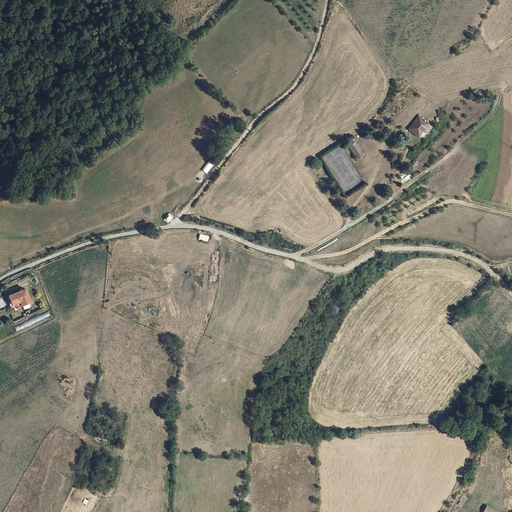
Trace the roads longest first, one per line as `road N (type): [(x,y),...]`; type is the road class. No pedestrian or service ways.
road 1 (track): [(511,290),(477,261),(442,250),(383,251),(330,271),(215,228),(172,226)]
road 2 (track): [(172,226),(107,238),(0,282)]
